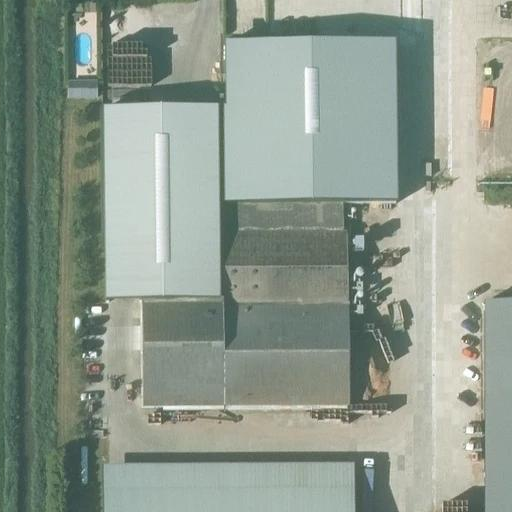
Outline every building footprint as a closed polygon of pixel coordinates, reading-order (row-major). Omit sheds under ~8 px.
[(92,30),(92,18),(67,19),(67,21),(55,21),(56,45),(82,45),(82,30),(92,30)] [(511,34),(486,34),(486,164),(511,164),(511,34)] [(393,42),(224,44),(224,109),(219,109),(219,195),(223,195),(223,205),(342,204),(395,203),(393,42)] [(219,195),(219,109),(102,110),(104,304),(140,303),(140,307),(221,306),(220,234),(223,234),(223,205),(223,195),(219,195)] [(430,175),(430,163),(420,163),(420,175),(430,175)] [(342,233),(342,204),(223,205),(223,234),(220,234),(221,306),(140,307),(141,408),(347,406),(346,233),(342,233)] [(511,511),(511,303),(484,303),(484,511),(511,511)] [(80,442),(80,474),(92,474),(92,442),(80,442)] [(348,511),(348,490),(106,493),(106,511),(348,511)]
